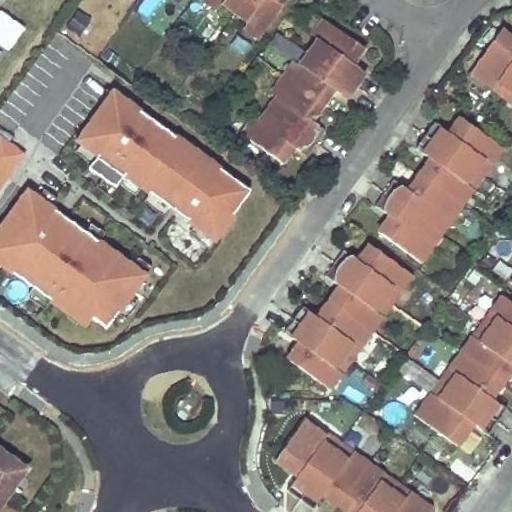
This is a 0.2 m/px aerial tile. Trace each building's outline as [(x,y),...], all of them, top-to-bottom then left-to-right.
[(217,17),(223,8),(211,0),(202,0),(200,5),(217,17)] [(211,0),(223,8),(234,16),(245,0),(211,0)] [(245,0),(234,16),(245,24),(262,36),(288,0),(245,0)] [(0,8),(0,45),(8,51),(25,27),(0,8)] [(90,19),(77,10),(66,25),(79,34),(90,19)] [(317,42),(329,25),(320,19),(308,36),(317,42)] [(262,36),(245,24),(239,33),(256,45),(262,36)] [(260,122),(248,140),(286,166),(298,151),(307,157),(325,131),(316,124),(338,94),(347,101),(366,74),(356,68),(367,53),(329,25),(317,42),(309,53),(301,65),(289,82),(277,100),(269,111),(260,122)] [(511,38),(502,31),(468,77),(489,91),(496,80),(511,90),(511,87),(511,38)] [(234,37),(223,62),(238,68),(249,43),(234,37)] [(289,82),(301,65),(292,59),(280,76),(289,82)] [(289,82),(280,76),(268,93),(277,100),(289,82)] [(496,80),(489,91),(503,101),(511,90),(496,80)] [(511,90),(503,101),(511,107),(511,90)] [(246,191),(147,122),(126,151),(114,142),(118,137),(120,138),(131,122),(129,121),(135,113),(107,94),(73,143),(93,157),(84,171),(111,189),(120,176),(166,208),(180,189),(184,192),(183,194),(197,204),(185,221),(212,240),(246,191)] [(248,140),(260,122),(251,116),(239,133),(248,140)] [(445,133),(434,124),(425,136),(472,170),(480,158),(492,165),(502,150),(457,117),(445,133)] [(415,150),(428,159),(417,174),(463,206),(473,192),(462,184),(472,170),(425,136),(415,150)] [(0,187),(22,157),(0,141),(0,187)] [(480,158),(472,170),(483,177),(492,165),(480,158)] [(462,184),(473,192),(483,177),(472,170),(462,184)] [(406,189),(394,181),(385,193),(431,227),(440,214),(452,221),(463,206),(417,174),(406,189)] [(106,328),(144,274),(66,220),(64,218),(41,252),(29,244),(52,210),(25,191),(0,227),(0,265),(4,268),(86,325),(92,317),(106,328)] [(423,239),(431,227),(385,193),(376,206),(387,215),(376,231),(422,263),(434,247),(423,239)] [(440,214),(431,227),(442,234),(452,221),(440,214)] [(431,227),(423,239),(434,247),(442,234),(431,227)] [(356,263),(344,255),(335,266),(383,299),(391,288),(401,293),(411,278),(367,247),(356,263)] [(325,279),(336,288),(325,303),(372,334),(382,320),(373,313),(383,299),(335,266),(325,279)] [(391,288),(383,299),(392,305),(401,293),(391,288)] [(489,310),(499,317),(490,332),(511,346),(511,305),(499,296),(489,310)] [(383,299),(373,313),(382,320),(392,305),(383,299)] [(313,319),(301,311),(293,323),(341,357),(350,344),(360,350),(372,334),(325,303),(313,319)] [(499,317),(489,310),(479,325),(490,332),(499,317)] [(285,359),(331,391),(343,375),(333,369),(341,357),(293,323),(285,336),(297,344),(285,359)] [(470,337),(480,344),(490,332),(479,325),(470,337)] [(480,344),(470,337),(459,351),(504,385),(511,373),(511,346),(490,332),(480,344)] [(350,344),(341,357),(350,364),(360,350),(350,344)] [(458,375),(449,388),(497,424),(507,410),(492,400),(504,385),(459,351),(446,367),(458,375)] [(341,357),(333,369),(343,375),(350,364),(341,357)] [(458,375),(446,367),(437,379),(449,388),(458,375)] [(437,379),(427,393),(439,401),(449,388),(437,379)] [(489,436),(497,424),(449,388),(439,401),(427,393),(413,414),(459,448),(474,426),(489,436)] [(327,432),(305,416),(272,463),(294,478),(284,493),(298,502),(334,453),(319,442),(327,432)] [(319,442),(334,453),(342,442),(327,432),(319,442)] [(342,442),(334,453),(347,461),(355,451),(342,442)] [(0,501),(6,492),(0,488),(0,487),(19,458),(0,445),(0,501)] [(355,451),(347,461),(334,453),(298,502),(310,511),(320,498),(335,507),(368,461),(355,451)] [(377,511),(391,492),(376,482),(384,473),(368,461),(335,507),(340,511),(377,511)] [(376,482),(391,492),(399,484),(384,473),(376,482)] [(399,484),(391,492),(404,502),(412,493),(399,484)] [(412,493),(404,502),(391,492),(377,511),(430,511),(433,508),(412,493)]
